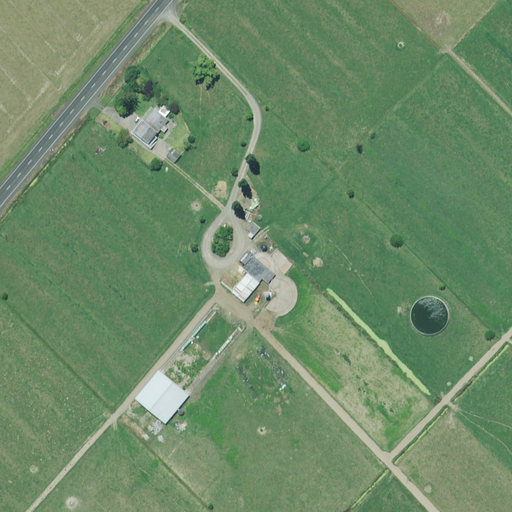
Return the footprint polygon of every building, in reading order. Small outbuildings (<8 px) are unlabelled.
[(164,106),(159,112),(153,107),(133,134),(152,149),(159,139),(157,137),(162,130),(166,133),(170,128),(167,125),(170,120),(167,118),(171,111),(164,106)] [(182,156),(174,148),(168,156),(176,163),(182,156)] [(262,229),(255,223),(248,230),(251,232),(249,235),(253,239),(262,229)] [(237,263),(221,282),(245,302),(261,283),(260,283),(263,279),(269,284),(276,275),(255,257),(256,256),(249,250),(241,260),(246,265),(243,269),(237,263)] [(190,396),(160,371),(136,399),(167,424),(190,396)]
